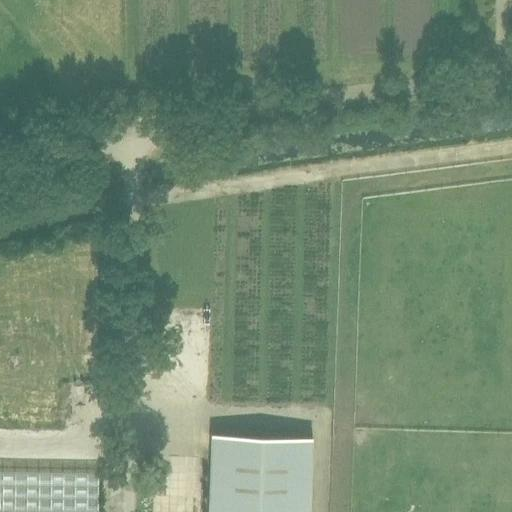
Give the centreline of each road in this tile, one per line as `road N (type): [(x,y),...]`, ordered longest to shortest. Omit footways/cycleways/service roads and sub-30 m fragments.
road 1 (unclassified): [(0,165),(212,112),(511,76)]
road 2 (unknown): [(138,126),(128,511)]
